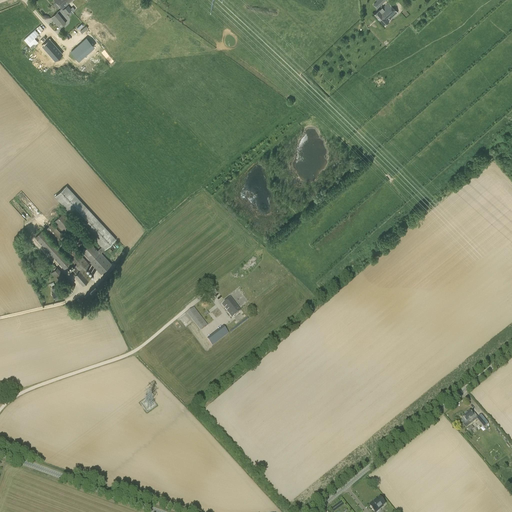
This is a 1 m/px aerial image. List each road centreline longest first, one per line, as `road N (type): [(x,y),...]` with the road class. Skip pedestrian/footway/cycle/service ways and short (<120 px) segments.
road 1 (unclassified): [(511,350),(315,511)]
road 2 (unclassified): [(158,511),(0,453)]
